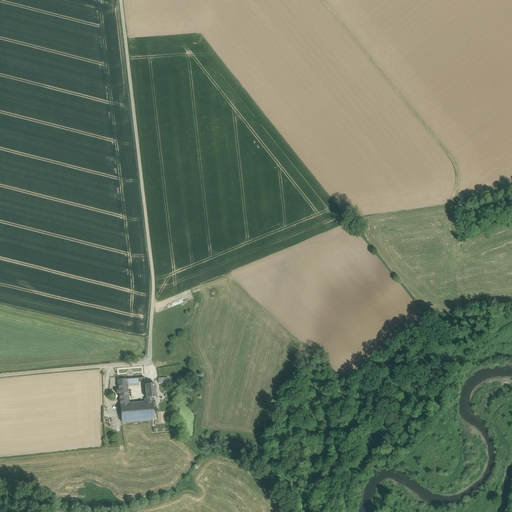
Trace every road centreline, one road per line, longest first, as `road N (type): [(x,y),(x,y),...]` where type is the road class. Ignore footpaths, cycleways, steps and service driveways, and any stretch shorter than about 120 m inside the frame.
road 1 (track): [(0,372),(142,361),(152,351),(156,274),(124,0)]
road 2 (track): [(324,0),(454,157),(457,190)]
